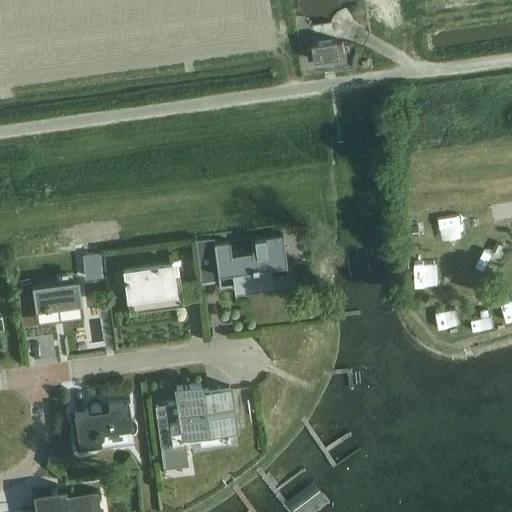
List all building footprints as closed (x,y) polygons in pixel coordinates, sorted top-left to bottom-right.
[(340,43),(334,44),(333,42),(311,44),(311,47),(304,48),(306,60),(313,60),(313,62),(336,59),(335,57),(342,56),(340,43)] [(475,202),(451,207),(453,218),(477,213),(475,202)] [(301,220),(291,222),(292,233),(304,231),(301,220)] [(227,241),(214,242),(220,283),(233,281),(234,288),(271,283),(269,264),(285,261),(281,234),(251,238),(252,251),(242,252),(241,249),(228,250),(227,241)] [(211,238),(197,240),(202,278),(216,276),(211,238)] [(101,275),(99,257),(98,257),(97,251),(83,253),(84,259),(81,259),(83,277),(101,275)] [(172,260),(123,267),(128,310),(182,303),(179,280),(174,281),(172,260)] [(35,293),(17,295),(21,324),(23,324),(23,322),(54,318),(54,317),(60,316),(60,317),(74,315),(74,313),(72,300),(80,299),(77,277),(72,278),(56,280),(31,284),(32,286),(34,285),(35,293)] [(176,400),(153,403),(161,466),(185,463),(181,430),(234,423),(229,384),(200,388),(199,383),(174,387),(176,400)] [(90,406),(89,408),(73,410),(78,444),(112,439),(112,441),(128,439),(125,417),(129,416),(127,399),(107,402),(107,406),(100,407),(99,405),(97,404),(95,403),(93,404),(91,405),(90,406)] [(36,506),(22,508),(22,511),(98,511),(96,490),(65,494),(64,486),(34,490),(36,506)]
